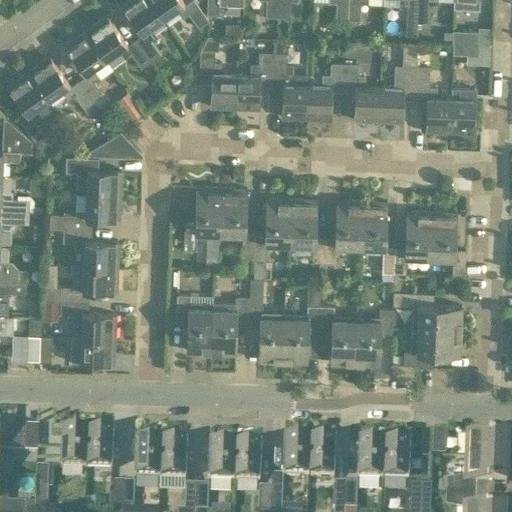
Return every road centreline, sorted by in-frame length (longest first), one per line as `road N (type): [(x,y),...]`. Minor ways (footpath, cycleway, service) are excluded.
road 1 (residential): [(150,394),(159,166),(183,143),(497,173)]
road 2 (residential): [(486,412),(150,394)]
road 3 (residential): [(486,412),(497,173)]
road 4 (residential): [(497,173),(506,0)]
road 5 (residential): [(150,394),(0,389)]
